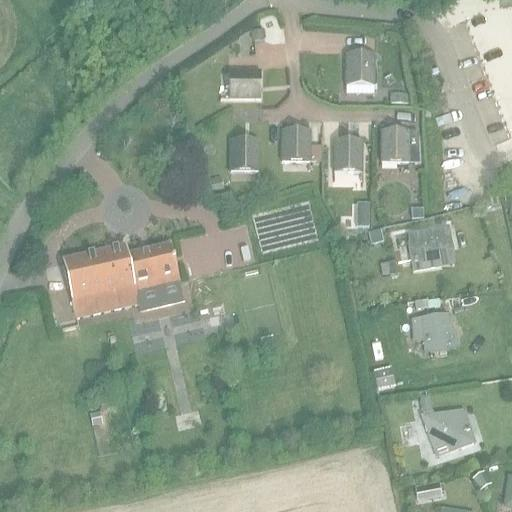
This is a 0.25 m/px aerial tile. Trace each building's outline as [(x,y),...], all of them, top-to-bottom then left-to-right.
[(251,33),(252,42),(264,41),(263,31),(251,33)] [(345,56),(345,88),(373,88),(373,56),(345,56)] [(228,74),(228,102),(260,101),(260,73),(228,74)] [(389,105),(407,105),(407,96),(389,97),(389,105)] [(281,164),(309,165),(309,163),(319,164),(319,149),(309,149),(309,133),(281,133),(281,164)] [(380,165),(408,165),(420,165),(421,149),(409,149),(408,133),(380,133),(380,165)] [(229,142),(229,174),(257,174),(257,142),(229,142)] [(333,175),(361,175),(361,143),(333,143),(333,175)] [(208,182),(212,196),(223,193),(219,178),(208,182)] [(422,210),(411,210),(411,221),(423,220),(422,210)] [(356,217),(355,229),(367,229),(368,217),(356,217)] [(447,227),(407,236),(407,251),(412,272),(452,266),(451,252),(447,227)] [(61,263),(71,303),(75,321),(138,306),(134,288),(157,282),(158,290),(179,286),(170,246),(127,256),(125,248),(61,263)] [(387,264),(379,265),(381,278),(398,275),(396,263),(387,264)] [(415,303),(416,312),(427,310),(427,311),(439,310),(438,300),(415,303)] [(452,334),(453,330),(448,318),(412,324),(415,344),(427,343),(427,344),(428,344),(429,351),(444,349),(445,352),(457,348),(452,334)] [(387,369),(371,373),(376,392),(392,389),(387,369)] [(429,397),(418,399),(421,416),(432,415),(429,397)] [(473,447),(471,442),(463,416),(430,421),(424,422),(426,435),(431,434),(433,455),(447,450),(449,455),(473,447)] [(483,475),(472,482),(479,493),(490,487),(483,475)] [(437,486),(414,490),(417,505),(440,501),(437,486)]
